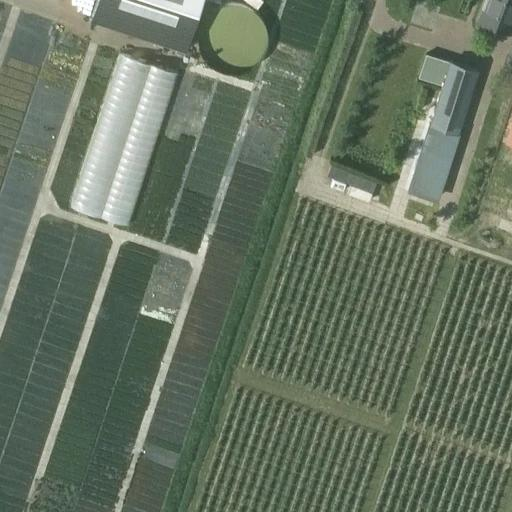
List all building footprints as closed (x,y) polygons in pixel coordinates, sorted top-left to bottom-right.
[(200,0),(94,0),(89,17),(184,49),(200,0)] [(509,32),(511,24),(511,0),(484,0),(477,20),(509,32)] [(226,18),(231,18),(233,56),(256,55),(254,27),(248,27),(246,2),(225,3),(226,18)] [(131,224),(175,68),(115,51),(71,207),(131,224)] [(449,59),(429,123),(431,124),(458,132),(478,68),(453,61),(449,59)] [(496,165),(490,180),(511,189),(511,154),(505,169),(496,165)] [(332,165),(326,182),(369,197),(375,181),(332,165)] [(511,235),(511,219),(483,211),(478,226),(511,235)]
